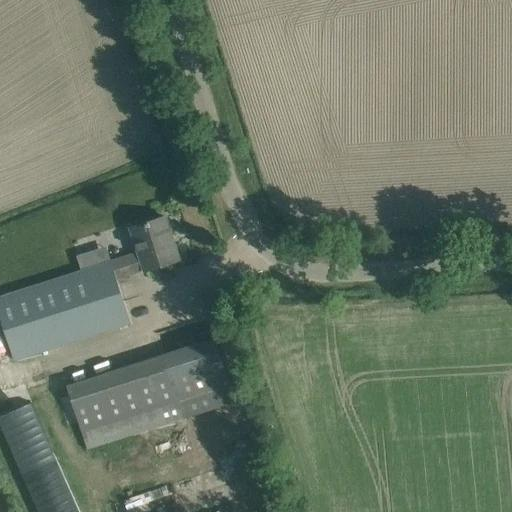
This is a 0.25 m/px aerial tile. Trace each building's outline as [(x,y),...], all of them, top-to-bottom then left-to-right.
[(129,228),(137,252),(143,270),(145,269),(145,270),(178,260),(164,216),(129,228)] [(137,252),(0,296),(0,305),(17,359),(130,323),(116,279),(143,270),(137,252)] [(196,344),(67,386),(82,431),(177,401),(183,418),(235,401),(215,338),(196,344)] [(99,354),(131,348),(130,340),(68,351),(73,374),(102,369),(99,354)] [(40,511),(79,511),(37,401),(2,414),(40,511)]
